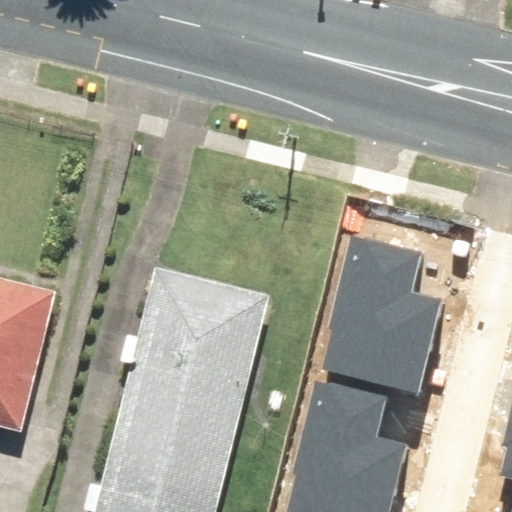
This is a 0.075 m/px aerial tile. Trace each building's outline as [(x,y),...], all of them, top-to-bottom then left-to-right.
[(335,321),(322,368),(418,394),(446,293),(414,285),(425,245),(354,226),(328,319),(335,321)] [(0,427),(27,435),(67,287),(0,268),(0,427)] [(99,479),(90,510),(97,511),(225,511),(288,301),(176,268),(155,337),(138,332),(128,363),(146,368),(112,483),(99,479)] [(301,474),(290,511),(392,511),(411,446),(380,437),(391,398),(319,378),(293,471),(301,474)] [(511,511),(511,408),(503,446),(509,447),(493,511),(511,511)]
